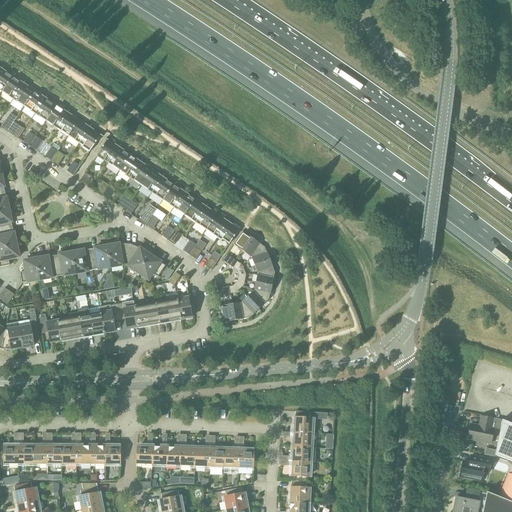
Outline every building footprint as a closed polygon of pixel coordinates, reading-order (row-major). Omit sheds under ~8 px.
[(0,71),(0,91),(2,92),(13,76),(6,72),(5,71),(2,69),(0,71)] [(20,81),(13,76),(2,92),(13,100),(24,84),(21,82),(21,81),(20,81)] [(13,100),(24,107),(35,91),(28,86),(27,86),(24,84),(13,100)] [(41,95),(35,91),(24,107),(35,114),(46,98),(43,96),(41,95)] [(35,114),(46,122),(57,106),(50,101),(49,100),(46,98),(35,114)] [(57,129),(68,113),(65,111),(63,110),(57,106),(46,122),(57,129)] [(57,129),(68,136),(79,120),(72,116),(71,115),(68,113),(57,129)] [(1,128),(7,132),(14,122),(7,118),(1,128)] [(79,120),(68,136),(79,144),(90,128),(87,126),(87,125),(85,125),(79,120)] [(21,127),(14,122),(7,132),(14,136),(21,127)] [(90,128),(79,144),(83,146),(82,147),(89,152),(100,136),(93,131),(94,130),(94,131),(94,130),(93,130),(90,128)] [(23,142),(29,147),(36,137),(29,132),(23,142)] [(43,141),(36,137),(29,147),(36,151),(43,141)] [(108,141),(107,140),(96,157),(104,162),(104,161),(108,163),(119,147),(116,145),(115,144),(115,145),(114,146),(107,141),(108,141)] [(51,161),(58,151),(51,147),(45,157),(51,161)] [(119,147),(108,163),(119,171),(130,155),(123,150),(122,149),(122,150),(119,147)] [(65,156),(58,151),(51,161),(58,166),(65,156)] [(119,171),(130,178),(141,162),(138,160),(137,159),(136,159),(130,155),(119,171)] [(66,171),(73,176),(80,166),(73,162),(66,171)] [(141,162),(130,178),(141,186),(152,170),(145,165),(144,164),(141,162)] [(141,186),(152,193),(163,177),(160,175),(158,174),(152,170),(141,186)] [(86,184),(91,177),(85,173),(80,180),(86,184)] [(163,177),(152,193),(163,201),(174,185),(167,180),(166,179),(163,177)] [(96,191),(102,196),(109,186),(102,181),(96,191)] [(163,201),(174,208),(184,192),(181,190),(180,189),(174,185),(163,201)] [(109,200),(116,190),(109,186),(102,196),(109,200)] [(0,193),(0,211),(10,210),(9,203),(7,203),(5,192),(0,193)] [(184,192),(174,208),(184,216),(195,200),(189,195),(188,194),(184,192)] [(124,210),(131,201),(124,196),(117,206),(124,210)] [(184,216),(195,223),(206,207),(203,205),(202,204),(195,200),(184,216)] [(131,201),(124,210),(131,215),(137,205),(131,201)] [(206,207),(195,223),(206,231),(217,214),(211,210),(209,209),(206,207)] [(0,211),(0,230),(12,228),(10,217),(12,216),(10,210),(0,211)] [(139,221),(146,225),(153,215),(146,211),(139,221)] [(206,231),(217,238),(228,222),(225,220),(224,219),(217,214),(206,231)] [(153,215),(146,225),(152,230),(159,220),(153,215)] [(228,222),(217,238),(221,241),(222,240),(229,244),(240,228),(233,224),(232,225),(231,224),(228,222)] [(161,236),(168,240),(174,230),(168,226),(161,236)] [(0,230),(0,248),(18,245),(16,238),(15,238),(12,228),(0,230)] [(174,230),(168,240),(174,245),(181,235),(174,230)] [(233,245),(244,253),(253,240),(242,232),(233,245)] [(251,258),(252,258),(265,248),(264,247),(253,240),(244,253),(251,258)] [(183,251),(189,255),(196,245),(190,241),(183,251)] [(113,244),(107,245),(111,267),(126,265),(130,245),(124,244),(119,244),(114,245),(113,244)] [(19,252),(18,245),(0,248),(0,267),(10,265),(8,259),(19,257),(18,252),(19,252)] [(100,248),(89,250),(93,271),(111,267),(107,245),(100,246),(100,248)] [(138,273),(151,254),(145,250),(144,252),(140,249),(136,247),(130,245),(126,265),(138,273)] [(196,245),(189,255),(196,260),(203,250),(196,245)] [(252,258),(255,266),(269,260),(265,248),(252,258)] [(75,274),(93,271),(89,250),(78,252),(78,250),(71,251),(75,274)] [(57,277),(75,274),(71,251),(64,253),(65,254),(54,256),(57,277)] [(157,258),(151,254),(138,273),(148,280),(152,274),(158,277),(165,266),(156,259),(157,258)] [(43,256),(36,258),(40,280),(42,279),(57,277),(54,256),(43,258),(43,256)] [(218,261),(211,256),(205,266),(212,270),(218,261)] [(22,283),(40,280),(36,258),(29,259),(29,260),(24,261),(26,272),(20,273),(22,283)] [(230,266),(234,268),(238,263),(234,260),(230,266)] [(255,266),(258,274),(275,273),(269,260),(255,266)] [(170,269),(164,278),(167,281),(173,271),(170,269)] [(180,276),(175,273),(169,283),(174,286),(180,276)] [(272,286),(275,273),(258,274),(256,283),(272,286)] [(256,283),(254,292),(269,300),(272,286),(256,283)] [(0,299),(3,301),(9,291),(5,288),(0,294),(0,299)] [(14,295),(9,291),(3,301),(7,305),(14,295)] [(259,309),(269,300),(254,292),(248,298),(259,309)] [(188,298),(177,300),(181,320),(192,318),(188,298)] [(248,298),(241,304),(249,319),(259,309),(248,298)] [(177,300),(166,302),(170,321),(181,320),(177,300)] [(127,329),(138,327),(134,308),(133,301),(122,303),(122,304),(116,305),(119,320),(125,319),(127,329)] [(163,303),(156,304),(159,323),(170,321),(166,302),(163,303)] [(156,304),(145,306),(149,325),(159,323),(156,304)] [(241,304),(233,305),(235,321),(249,319),(241,304)] [(113,321),(119,320),(116,305),(110,306),(110,305),(99,307),(99,308),(104,333),(115,331),(113,321)] [(235,321),(233,305),(220,307),(222,323),(235,321)] [(138,327),(149,325),(145,306),(134,308),(138,327)] [(89,310),(90,316),(93,335),(104,333),(99,308),(89,310)] [(82,337),(93,335),(90,316),(89,310),(88,309),(78,311),(78,313),(82,337)] [(78,313),(67,314),(68,319),(72,339),(82,337),(78,313)] [(58,321),(47,323),(46,317),(45,317),(40,318),(39,319),(42,334),(48,333),(50,343),(61,341),(58,321)] [(29,321),(18,322),(23,348),(34,346),(32,336),(38,335),(36,319),(29,321)] [(61,341),(72,339),(68,319),(58,321),(61,341)] [(5,331),(1,350),(7,350),(11,350),(23,348),(18,322),(6,325),(5,331)] [(295,412),(294,433),(312,434),(315,434),(316,419),(314,419),(314,413),(310,413),(295,412)] [(490,444),(493,429),(491,429),(493,419),(481,417),(479,426),(470,424),(467,439),(490,444)] [(495,455),(511,462),(511,424),(502,420),(495,455)] [(294,438),(293,447),(311,448),(312,434),(294,433),(290,433),(290,437),(294,438)] [(4,447),(4,464),(19,464),(19,443),(14,443),(14,447),(4,447)] [(33,464),(33,447),(24,447),(24,443),(19,443),(19,464),(33,464)] [(43,447),(33,447),(33,464),(48,464),(48,443),(43,443),(43,447)] [(62,465),(62,447),(52,447),(52,443),(48,443),(48,464),(62,465)] [(76,465),(76,443),(71,443),(71,447),(62,447),(62,465),(76,465)] [(81,443),(76,443),(76,465),(91,465),(91,447),(81,447),(81,443)] [(91,465),(105,465),(105,447),(96,447),(96,443),(91,443),(91,447),(91,465)] [(105,447),(105,465),(120,465),(120,447),(110,447),(110,443),(105,443),(105,447)] [(137,464),(152,465),(152,447),(152,443),(148,443),(147,447),(138,447),(137,464)] [(162,448),(152,447),(152,465),(166,465),(167,448),(167,444),(162,444),(162,448)] [(166,465),(180,466),(181,444),(176,444),(176,448),(167,448),(166,465)] [(180,466),(195,467),(195,449),(186,448),(186,445),(181,444),(180,466)] [(195,467),(209,467),(210,446),(205,445),(205,449),(195,449),(195,467)] [(209,467),(224,468),(224,450),(215,450),(215,446),(210,446),(209,467)] [(234,450),(224,450),(224,468),(238,468),(239,447),(234,446),(234,450)] [(244,447),(239,447),(238,468),(253,469),(253,451),(243,451),(244,447)] [(311,448),(293,447),(293,457),(289,456),(288,461),(310,463),(315,463),(316,448),(311,448)] [(488,472),(491,460),(474,456),(473,462),(472,462),(470,463),(463,461),(460,477),(482,481),(484,471),(488,472)] [(310,463),(288,461),(288,466),(292,466),(291,476),(309,477),(310,463)] [(511,475),(508,474),(498,497),(511,502),(511,475)] [(290,503),(308,503),(309,489),(306,489),(306,482),(291,482),(290,503)] [(32,489),(31,483),(14,487),(17,505),(37,502),(35,489),(32,489)] [(101,506),(97,487),(80,491),(81,497),(79,497),(81,510),(101,506)] [(242,488),(225,491),(226,497),(224,498),(226,510),(240,508),(246,506),(242,488)] [(511,511),(511,502),(498,497),(486,493),(486,494),(479,492),(466,489),(465,499),(456,497),(452,511),(477,511),(479,503),(484,504),(482,511),(511,511)] [(159,501),(161,511),(169,511),(182,510),(178,491),(161,494),(162,500),(159,501)] [(39,511),(37,502),(17,505),(18,511),(39,511)] [(307,511),(308,503),(290,503),(289,511),(307,511)]
